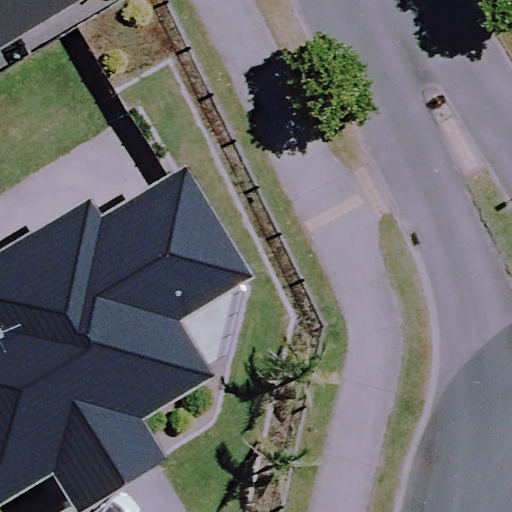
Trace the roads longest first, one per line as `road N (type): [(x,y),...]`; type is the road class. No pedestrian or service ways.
road 1 (tertiary): [(511,440),(388,119),(373,0)]
road 2 (tertiary): [(406,0),(473,73),(511,133)]
